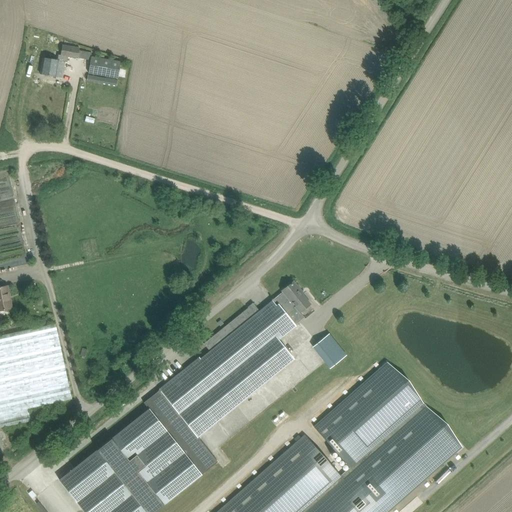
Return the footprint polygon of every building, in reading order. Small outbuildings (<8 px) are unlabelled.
[(43,57),(42,64),(40,74),(62,78),(65,61),(64,61),(65,57),(78,60),(78,58),(79,48),(62,45),(60,56),(61,56),(60,61),(43,57)] [(88,72),(118,78),(121,62),(91,57),(88,72)] [(88,75),(87,80),(117,85),(117,80),(88,75)] [(301,296),(304,294),(294,281),(282,290),(283,291),(274,299),(273,300),(277,305),(279,304),(286,314),(295,306),(300,312),(310,304),(304,298),(303,299),(301,296)] [(0,310),(12,308),(7,286),(0,287),(0,310)] [(155,511),(217,463),(218,462),(211,453),(198,437),(238,404),(248,395),(292,360),(293,359),(279,341),(279,340),(296,326),(295,325),(288,316),(286,314),(279,304),(277,305),(273,300),(274,299),(273,298),(271,299),(272,300),(259,311),(253,303),(248,307),(248,308),(247,309),(204,344),(210,351),(205,355),(204,356),(201,359),(199,357),(159,389),(160,390),(149,398),(143,403),(148,408),(74,467),(58,480),(83,511),(155,511)] [(0,427),(30,421),(28,409),(72,399),(55,324),(0,335),(0,427)] [(346,356),(329,334),(312,347),(329,369),(346,356)] [(388,511),(460,449),(385,364),(314,426),(350,467),(341,475),(306,432),(216,511),(388,511)]
